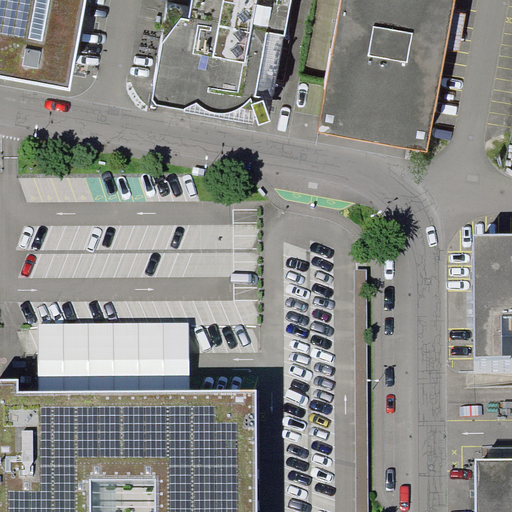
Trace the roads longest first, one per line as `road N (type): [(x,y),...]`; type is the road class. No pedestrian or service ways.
road 1 (residential): [(413,197),(349,165),(100,118)]
road 2 (residential): [(423,511),(427,269),(413,197)]
road 3 (residential): [(413,197),(448,175),(465,151),(491,0)]
